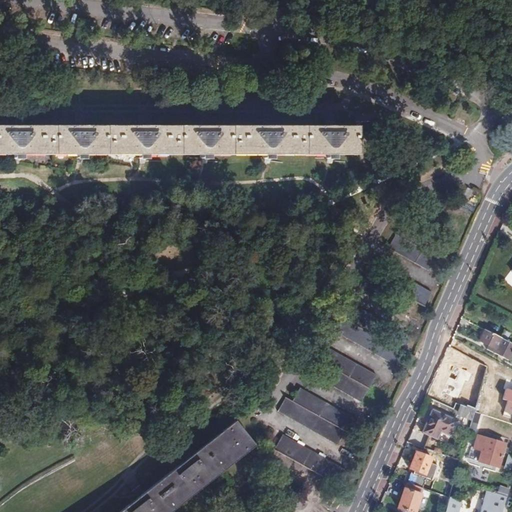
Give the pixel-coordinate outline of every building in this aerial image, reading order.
[(340,5),(352,12),(355,7),(359,7),(362,0),(341,0),(342,1),(340,5)] [(386,122),(368,122),(368,143),(386,143),(386,122)] [(0,151),(10,152),(10,157),(17,157),(17,152),(72,152),(72,157),(80,157),(80,152),(135,153),(135,158),(143,158),(143,153),(198,153),(197,156),(207,158),(207,153),(261,153),(261,156),(270,158),(270,153),(325,153),(325,157),(333,158),(334,153),(354,153),(354,128),(236,127),(91,127),(0,127),(0,151)] [(386,224),(373,252),(423,273),(429,259),(408,250),(413,236),(386,224)] [(353,280),(347,295),(376,306),(382,292),(423,309),(429,295),(385,276),(379,290),(353,280)] [(408,339),(351,307),(334,332),(393,366),(408,339)] [(508,360),(511,351),(511,343),(484,329),(480,338),(478,341),(488,346),(486,350),(508,360)] [(447,349),(442,360),(467,373),(471,361),(447,349)] [(322,350),(307,377),(361,404),(375,377),(322,350)] [(471,361),(467,373),(462,390),(478,396),(486,369),(471,361)] [(287,399),(279,413),(338,444),(345,431),(352,435),(359,421),(301,389),(293,403),(287,399)] [(456,413),(471,419),(473,413),(478,397),(462,392),(456,413)] [(451,411),(434,404),(424,427),(440,434),(451,411)] [(173,511),(255,449),(236,425),(122,511),(173,511)] [(284,436),(276,450),(340,486),(348,471),(284,436)] [(482,440),(474,464),(496,471),(503,447),(482,440)] [(415,453),(411,461),(407,470),(421,476),(429,459),(415,453)] [(502,475),(511,478),(511,461),(507,460),(502,475)] [(402,487),(395,507),(409,511),(411,511),(418,493),(402,487)] [(502,511),(506,500),(485,495),(479,511),(502,511)] [(461,511),(463,507),(447,503),(443,511),(461,511)]
